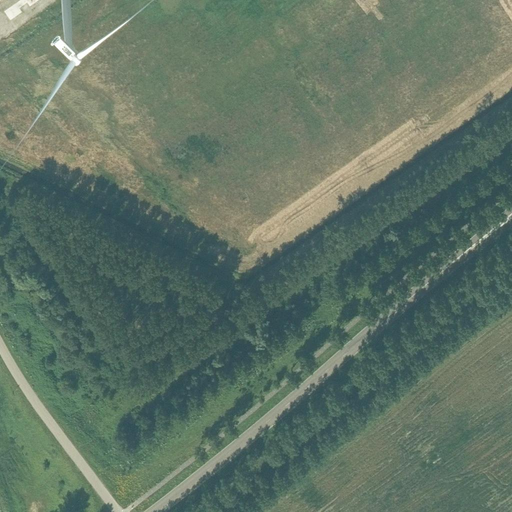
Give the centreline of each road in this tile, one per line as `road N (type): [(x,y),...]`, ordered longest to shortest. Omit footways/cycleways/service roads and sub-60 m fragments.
road 1 (track): [(68,448),(511,141)]
road 2 (secondary): [(154,511),(511,214)]
road 3 (unclassified): [(115,511),(0,348)]
